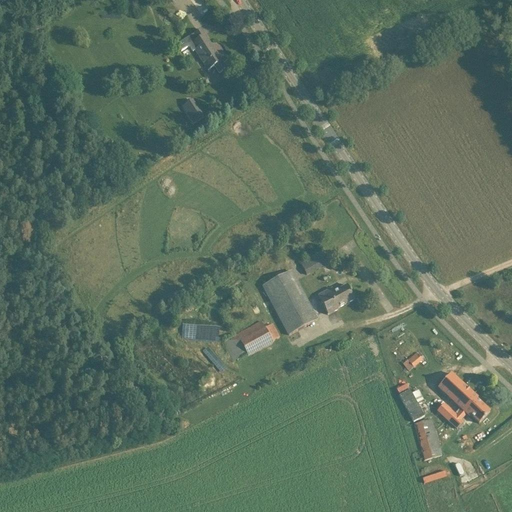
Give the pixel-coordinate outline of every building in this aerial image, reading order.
[(201,30),(177,45),(181,51),(189,46),(193,52),(195,51),(208,71),(214,67),(219,74),(227,69),(201,30)] [(194,106),(186,111),(193,122),(202,117),(194,106)] [(300,266),(306,276),(329,264),(323,254),(300,266)] [(263,286),(289,336),(317,321),(291,271),(263,286)] [(318,296),(328,315),(338,310),(337,309),(355,300),(347,286),(334,293),(332,289),(318,296)] [(226,341),(237,361),(279,338),(272,325),(265,329),(261,322),(226,341)] [(180,340),(218,341),(219,326),(181,325),(180,340)] [(385,348),(399,365),(418,349),(404,332),(385,348)] [(402,366),(408,372),(412,369),(413,369),(422,361),(415,354),(402,366)] [(477,400),(478,399),(451,374),(444,382),(438,389),(462,411),(456,417),(444,405),(437,412),(456,430),(466,420),(463,418),(466,415),(469,417),(470,416),(479,424),(483,420),(490,412),(477,400)] [(417,404),(412,395),(409,390),(399,396),(413,423),(424,417),(417,404)] [(413,426),(418,444),(414,445),(415,449),(419,448),(423,463),(442,457),(431,421),(413,426)]
